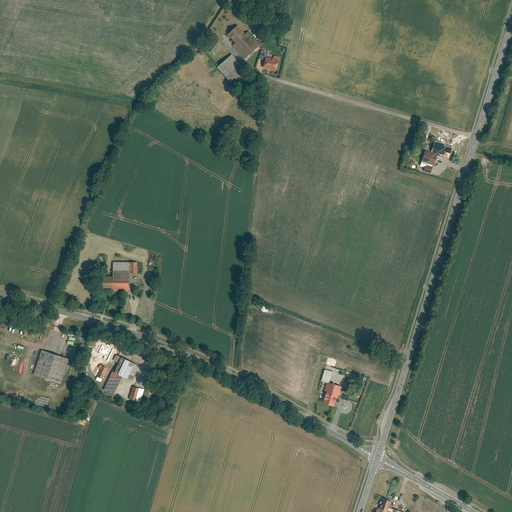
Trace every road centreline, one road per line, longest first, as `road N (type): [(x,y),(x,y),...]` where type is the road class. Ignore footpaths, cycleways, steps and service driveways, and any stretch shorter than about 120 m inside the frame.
road 1 (tertiary): [(378,460),(511,17)]
road 2 (tertiary): [(378,460),(183,353),(0,294)]
